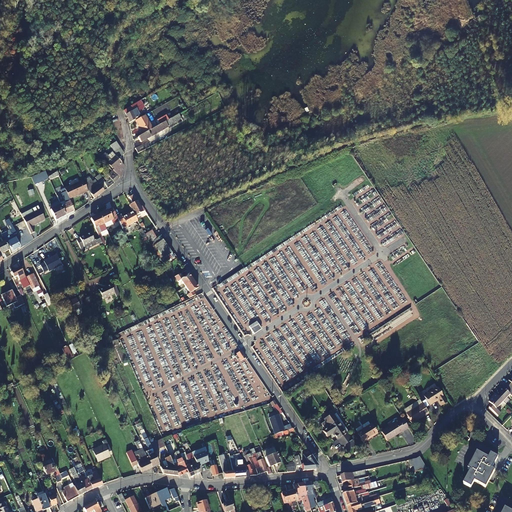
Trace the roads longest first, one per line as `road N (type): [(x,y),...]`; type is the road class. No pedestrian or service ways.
road 1 (residential): [(328,473),(132,183)]
road 2 (residential): [(474,404),(421,447),(328,473)]
road 3 (residential): [(0,269),(132,183)]
road 4 (residential): [(185,483),(328,473)]
